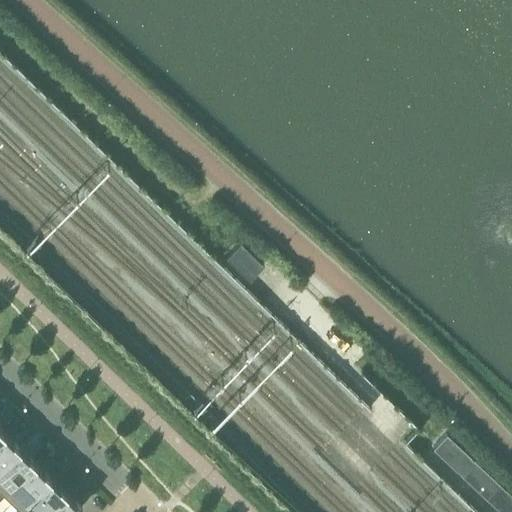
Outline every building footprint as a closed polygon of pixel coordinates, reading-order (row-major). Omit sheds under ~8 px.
[(241,242),(226,257),(250,279),(265,264),(241,242)] [(0,464),(19,445),(3,430),(0,433),(0,464)] [(432,445),(502,511),(511,511),(511,492),(447,430),(432,445)] [(0,487),(4,491),(34,460),(19,445),(0,464),(0,487)] [(34,460),(4,491),(19,506),(50,475),(34,460)] [(25,511),(44,511),(65,490),(50,475),(19,506),(25,511)] [(65,490),(44,511),(75,511),(82,506),(65,490)]
